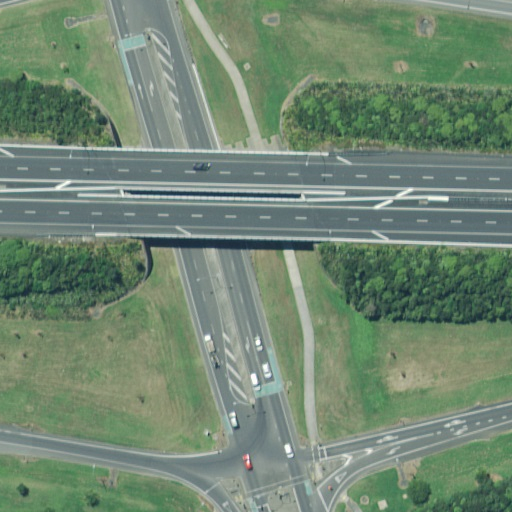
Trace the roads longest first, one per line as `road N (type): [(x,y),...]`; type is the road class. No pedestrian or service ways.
road 1 (motorway): [(511,224),(0,212)]
road 2 (motorway): [(0,169),(511,180)]
road 3 (primary): [(247,463),(119,0)]
road 4 (primary): [(162,0),(268,394),(294,459)]
road 5 (motorway): [(181,468),(0,435)]
road 6 (motorway): [(464,421),(370,458),(341,476),(317,511)]
road 7 (motorway): [(464,421),(294,459)]
